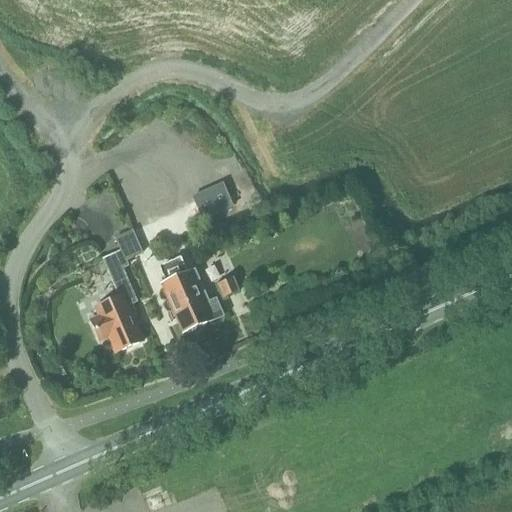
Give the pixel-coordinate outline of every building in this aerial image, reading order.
[(237,196),(244,192),(235,176),(228,180),(237,196)] [(202,222),(233,209),(223,185),(192,198),(202,222)] [(127,263),(142,256),(132,232),(116,238),(127,263)] [(186,274),(180,259),(159,268),(165,283),(161,285),(182,335),(223,318),(215,300),(209,302),(195,270),(186,274)] [(138,315),(133,304),(138,302),(126,274),(113,279),(120,297),(95,308),(99,317),(90,321),(100,343),(108,340),(115,355),(143,343),(132,318),(138,315)] [(230,280),(219,285),(224,298),(236,294),(230,280)]
